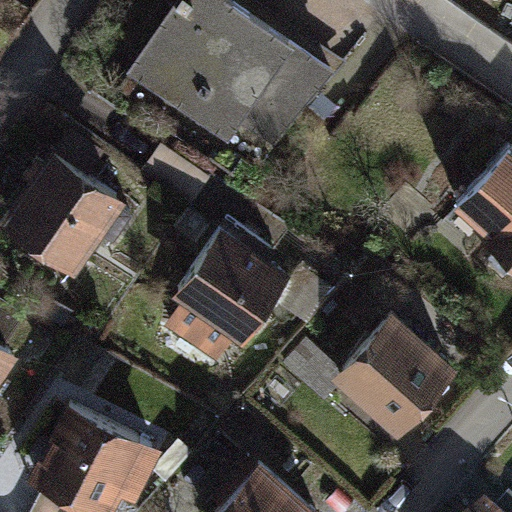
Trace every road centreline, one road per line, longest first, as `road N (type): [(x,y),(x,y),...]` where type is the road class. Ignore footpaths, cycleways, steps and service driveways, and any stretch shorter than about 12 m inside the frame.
road 1 (residential): [(406,511),(511,381)]
road 2 (residential): [(410,0),(511,71)]
road 3 (residential): [(68,0),(0,101)]
